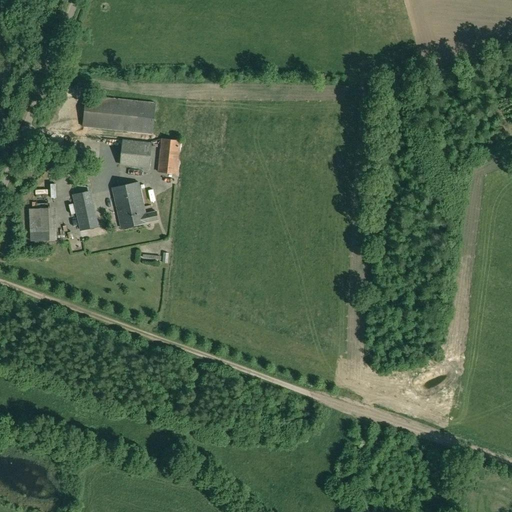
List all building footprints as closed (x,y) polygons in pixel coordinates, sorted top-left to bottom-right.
[(85,96),(83,127),(153,135),(155,109),(159,109),(160,103),(152,102),(152,96),(142,96),(142,97),(129,95),(129,94),(122,93),(121,99),(85,96)] [(161,139),(158,171),(178,174),(181,142),(161,139)] [(152,142),(123,140),(120,165),(149,168),(152,142)] [(155,180),(151,180),(149,203),(153,203),(153,204),(157,204),(161,204),(164,181),(160,181),(155,180)] [(146,213),(139,182),(112,188),(121,228),(148,222),(158,220),(156,211),(146,213)] [(92,190),(72,194),(80,230),(99,226),(92,190)] [(56,208),(29,209),(30,242),(57,241),(56,208)]
